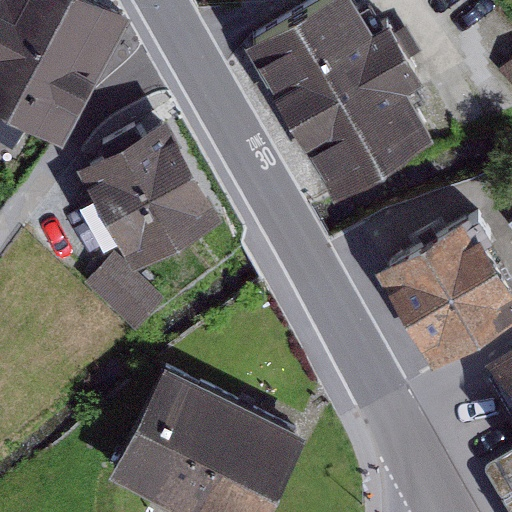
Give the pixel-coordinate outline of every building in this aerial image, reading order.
[(0,0),(0,138),(12,145),(29,115),(61,133),(126,14),(100,0),(0,0)] [(357,0),(312,0),(250,36),(337,185),(435,128),(408,82),(424,73),(388,12),(371,22),(357,0)] [(511,54),(498,67),(511,82),(511,54)] [(168,113),(78,162),(134,264),(224,215),(168,113)] [(469,208),(376,262),(432,359),(511,312),(511,278),(492,245),(498,242),(480,212),(474,215),(469,208)] [(164,295),(114,248),(84,280),(134,326),(164,295)] [(166,358),(108,471),(189,511),(266,511),(308,430),(166,358)] [(511,511),(511,371),(486,387),(511,434),(511,463),(489,475),(485,480),(486,487),(501,511),(511,511)]
